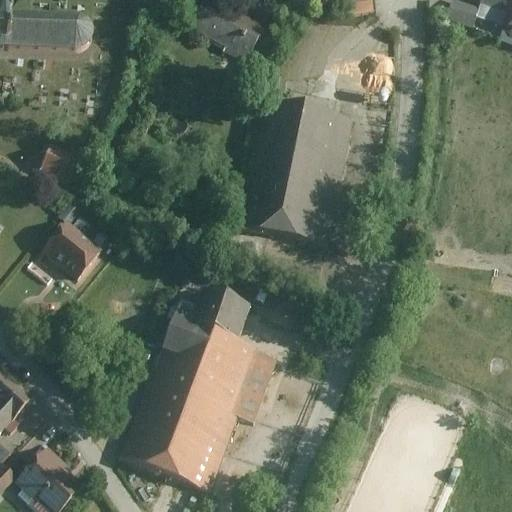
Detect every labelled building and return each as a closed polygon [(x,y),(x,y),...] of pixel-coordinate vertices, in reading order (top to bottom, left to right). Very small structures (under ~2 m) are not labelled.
[(251,0),(209,0),(189,35),(243,67),(262,35),(239,22),(251,0)] [(372,16),(368,0),(347,5),(351,21),(372,16)] [(511,0),(482,0),(479,8),(505,18),(496,44),(511,49),(511,0)] [(478,11),(451,1),(443,21),(470,31),(478,11)] [(78,18),(0,18),(0,54),(78,54),(84,52),(89,48),(92,44),(94,36),(94,30),(89,24),(83,20),(78,18)] [(324,254),(347,127),(253,110),(230,237),(256,242),(324,254)] [(64,193),(78,164),(48,150),(35,180),(64,193)] [(70,291),(99,259),(65,228),(36,261),(70,291)] [(234,345),(244,315),(182,293),(171,323),(234,345)] [(169,322),(117,466),(205,498),(233,420),(253,427),(277,360),(234,345),(171,323),(169,322)] [(0,433),(29,407),(0,379),(0,433)] [(29,511),(63,511),(79,496),(44,460),(15,488),(10,492),(29,511)] [(15,488),(0,473),(0,503),(10,492),(15,488)]
